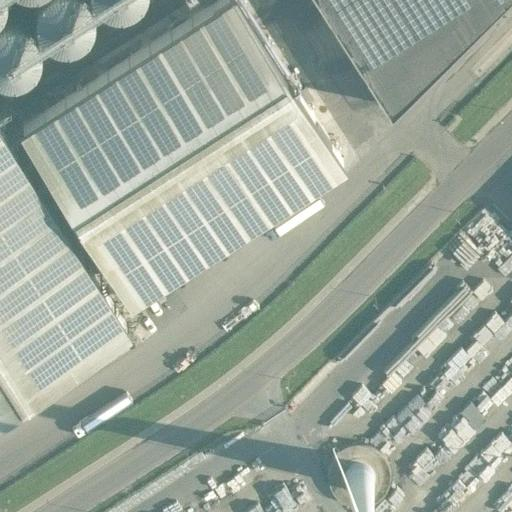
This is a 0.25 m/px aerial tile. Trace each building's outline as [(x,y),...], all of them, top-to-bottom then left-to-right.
[(0,0),(0,81),(127,0),(0,0)] [(241,0),(211,0),(21,122),(116,271),(143,253),(156,274),(341,156),(241,0)] [(323,0),(388,102),(468,22),(473,27),(499,0),(323,0)] [(0,400),(131,317),(0,111),(0,400)] [(124,271),(131,283),(143,275),(136,263),(124,271)] [(155,292),(159,299),(164,295),(160,289),(155,292)] [(511,313),(477,346),(504,374),(511,366),(511,313)] [(397,421),(424,447),(464,405),(443,384),(415,413),(409,408),(397,421)] [(350,416),(332,417),(335,445),(326,446),(330,493),(353,491),(352,481),(384,478),(380,434),(352,437),(350,416)] [(472,438),(493,459),(511,440),(499,428),(491,419),(472,438)] [(455,478),(454,477),(432,497),(446,511),(494,466),(481,453),(455,478)] [(233,477),(250,511),(252,511),(284,497),(266,460),(233,477)] [(220,511),(238,511),(244,509),(236,493),(216,503),(220,511)] [(199,511),(198,509),(193,511),(181,511),(177,502),(164,508),(166,511),(199,511)]
